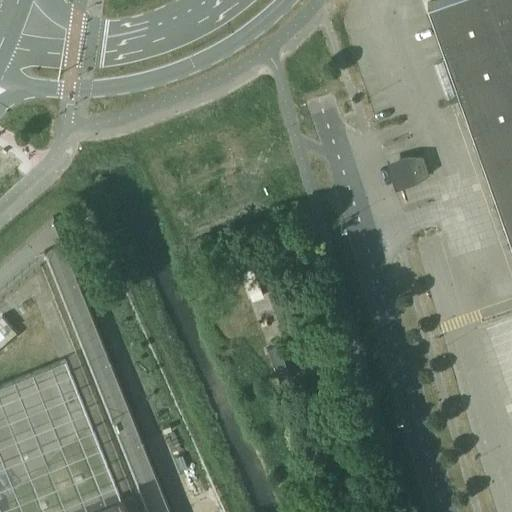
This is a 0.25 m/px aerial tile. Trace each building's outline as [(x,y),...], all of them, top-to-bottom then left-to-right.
[(511,0),(434,0),(428,2),(511,241),(511,0)] [(399,160),(396,165),(397,167),(394,168),(397,178),(400,177),(401,179),(406,182),(412,180),(415,175),(426,172),(421,157),(410,161),(405,158),(399,160)] [(254,267),(242,271),(252,299),(264,295),(254,267)] [(283,349),(272,353),(282,381),(293,377),(283,349)] [(345,430),(330,434),(339,465),(354,460),(345,430)] [(127,511),(122,499),(88,511),(127,511)]
